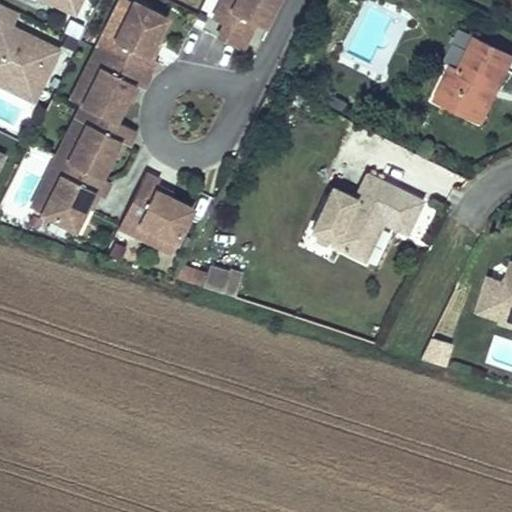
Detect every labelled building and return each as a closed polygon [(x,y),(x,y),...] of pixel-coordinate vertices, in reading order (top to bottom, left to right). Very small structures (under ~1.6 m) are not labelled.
[(79,0),(4,0),(2,4),(19,12),(23,14),(30,0),(43,0),(72,14),(79,0)] [(134,3),(128,0),(121,0),(114,16),(125,21),(134,3)] [(236,0),(232,9),(221,4),(214,18),(225,24),(248,36),(255,22),(258,16),(267,20),(276,0),(236,0)] [(236,0),(222,0),(221,4),(232,9),(236,0)] [(2,4),(0,2),(0,84),(7,88),(15,72),(41,85),(59,48),(12,25),(19,12),(2,4)] [(166,19),(134,3),(125,21),(114,16),(98,48),(128,64),(135,51),(147,57),(155,41),(166,19)] [(267,20),(258,16),(255,22),(263,26),(267,20)] [(248,36),(225,24),(218,37),(242,49),(248,36)] [(155,41),(147,57),(135,51),(128,64),(150,75),(157,62),(151,60),(159,44),(155,41)] [(435,103),(472,121),(486,90),(496,95),(511,61),(511,59),(476,42),(461,73),(452,70),(435,103)] [(128,64),(98,48),(91,61),(103,66),(83,105),(114,120),(115,121),(115,120),(127,98),(135,82),(122,76),(128,64)] [(103,66),(91,61),(72,99),(83,105),(103,66)] [(150,75),(128,64),(122,76),(135,82),(127,98),(131,100),(139,84),(144,87),(150,75)] [(33,100),(41,85),(15,72),(7,88),(33,100)] [(486,90),(472,121),(481,126),(496,95),(486,90)] [(114,120),(83,105),(77,117),(88,123),(69,161),(89,171),(101,177),(112,154),(120,138),(108,133),(114,120)] [(88,123),(77,117),(58,155),(69,161),(88,123)] [(115,121),(114,120),(108,133),(120,138),(112,154),(117,157),(125,141),(130,144),(136,131),(115,120),(115,121)] [(69,161),(58,155),(51,168),(63,173),(44,212),(76,228),(95,190),(82,184),(89,171),(69,161)] [(63,173),(51,168),(32,207),(44,212),(63,173)] [(101,177),(89,171),(82,184),(95,190),(87,206),(91,208),(99,192),(104,194),(111,182),(101,177)] [(158,179),(146,173),(135,195),(147,201),(153,189),(169,197),(171,192),(156,185),(158,179)] [(333,243),(332,247),(364,262),(382,224),(408,236),(423,203),(364,177),(353,200),(333,243)] [(192,208),(153,189),(147,201),(135,195),(119,226),(132,232),(138,221),(176,240),(192,208)] [(353,200),(331,190),(311,232),(333,243),(353,200)] [(138,221),(132,232),(170,252),(176,240),(138,221)] [(251,249),(269,250),(270,233),(252,232),(251,249)] [(209,264),(202,285),(234,296),(241,274),(209,264)] [(511,268),(507,286),(490,280),(480,315),(503,322),(507,311),(511,312),(511,268)] [(511,312),(507,311),(503,322),(502,326),(511,328),(511,312)] [(421,358),(445,366),(452,343),(428,336),(421,358)]
